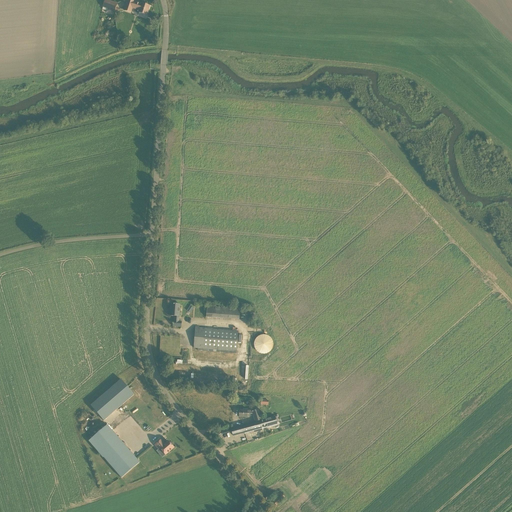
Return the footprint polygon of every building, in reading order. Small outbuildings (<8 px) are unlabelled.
[(117,4),(105,0),(103,7),(108,9),(109,9),(112,10),(115,11),(116,8),(117,4)] [(130,0),(127,0),(126,4),(124,11),(130,13),(132,8),(139,10),(138,13),(147,15),(149,6),(141,4),(134,2),(134,1),(130,0)] [(179,322),(180,305),(171,304),(171,311),(170,311),(169,316),(174,316),(174,321),(173,321),(173,326),(181,327),(182,322),(179,322)] [(207,307),(206,315),(206,317),(239,320),(239,315),(254,316),(254,311),(240,310),(240,307),(236,306),(236,309),(207,307)] [(236,352),(238,331),(195,328),(194,348),(236,352)] [(255,350),(257,352),(259,353),(261,354),(264,354),(266,354),(269,353),(271,351),(272,349),(273,347),(273,344),(273,342),(272,340),(270,338),(268,336),(266,335),(264,335),(261,335),(259,336),(257,338),(255,340),(254,342),(254,345),(254,347),(255,350)] [(121,380),(91,406),(104,421),(134,395),(121,380)] [(247,411),(247,409),(243,409),(243,411),(239,411),(239,417),(247,417),(247,414),(253,414),(255,422),(261,420),(258,409),(252,411),(247,411)] [(275,416),(261,420),(255,422),(242,425),(236,427),(231,428),(233,436),(244,432),(244,433),(277,424),(275,416)] [(137,467),(107,429),(88,444),(119,482),(137,467)] [(157,442),(150,447),(154,452),(155,451),(161,457),(170,450),(164,443),(161,446),(157,442)] [(279,489),(269,498),(275,504),(285,495),(279,489)]
